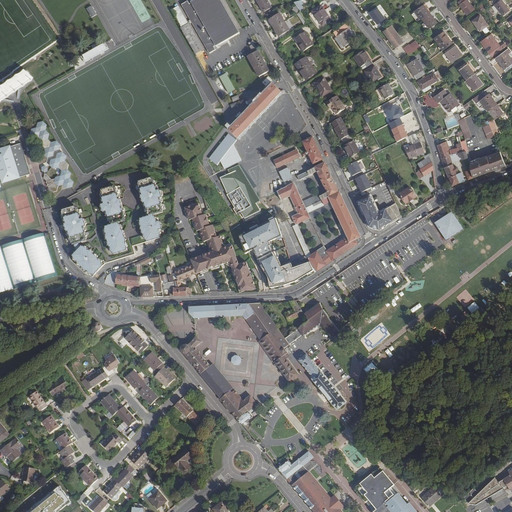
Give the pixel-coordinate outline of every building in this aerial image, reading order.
[(188,1),(182,4),(207,48),(210,53),(216,50),(214,47),(216,45),(217,46),(239,33),(220,0),(194,0),(191,2),(192,2),(189,4),(188,1)] [(273,10),(267,0),(256,0),(265,14),(273,10)] [(302,0),(294,3),(300,12),(304,10),(302,5),(303,4),(302,0)] [(461,0),(458,2),(460,4),(459,5),(467,15),(474,10),(467,0),(461,0)] [(509,10),(502,0),(501,0),(502,0),(501,0),(493,0),(491,1),(494,5),(495,5),(502,15),(509,10)] [(294,3),(289,4),(289,5),(291,5),(293,8),(297,15),(301,13),(300,12),(294,3)] [(424,5),(415,12),(420,19),(421,20),(422,19),(430,13),(424,5)] [(97,14),(92,6),(87,9),(92,17),(97,14)] [(188,23),(179,6),(172,10),(182,27),(181,27),(196,54),(204,49),(189,23),(188,23)] [(309,14),(317,27),(321,24),(322,26),(331,20),(321,6),(309,14)] [(420,19),(415,12),(411,14),(417,22),(420,19)] [(301,13),(297,15),(304,25),(307,22),(301,13)] [(429,28),(437,23),(430,13),(422,19),(429,28)] [(269,20),(275,28),(285,22),(280,14),(269,20)] [(374,19),(373,19),(380,28),(387,23),(380,14),(379,14),(378,15),(376,17),(374,19)] [(487,26),(480,16),(473,21),(473,22),(480,31),(482,29),(486,34),(489,31),(486,27),(487,26)] [(290,30),(285,22),(275,28),(279,36),(290,30)] [(356,39),(346,24),(333,33),(336,37),(334,39),(342,49),(356,39)] [(391,25),(383,31),(396,48),(404,42),(391,25)] [(296,38),(299,43),(298,44),(303,52),(314,45),(305,32),(296,38)] [(435,38),(435,39),(440,46),(443,50),(453,43),(444,32),(435,38)] [(490,54),(495,50),(497,54),(506,47),(504,43),(503,44),(500,47),(491,34),(481,42),(490,54)] [(420,47),(416,41),(410,45),(409,45),(404,49),(408,55),(414,51),(420,47)] [(81,56),(85,62),(109,49),(106,43),(100,46),(98,43),(92,46),(94,49),(81,56)] [(453,62),(463,55),(458,49),(457,50),(455,46),(446,52),(453,62)] [(509,50),(508,49),(496,58),(504,70),(510,66),(511,67),(511,66),(511,58),(509,55),(511,53),(509,50)] [(259,77),(269,71),(258,51),(248,56),(259,77)] [(354,58),(362,70),(372,63),(365,51),(354,58)] [(317,73),(306,58),(296,65),(306,80),(317,73)] [(408,64),(407,64),(416,80),(425,75),(422,71),(423,70),(416,59),(408,64)] [(460,70),(467,80),(475,74),(468,64),(460,70)] [(382,79),(374,66),(365,72),(372,83),(377,79),(378,81),(382,79)] [(0,101),(32,80),(25,70),(0,86),(0,101)] [(437,71),(434,73),(438,80),(442,77),(438,71),(437,71)] [(227,73),(220,77),(229,93),(236,90),(227,73)] [(434,73),(418,82),(422,89),(438,80),(434,73)] [(474,89),(482,83),(475,74),(467,80),(474,89)] [(332,91),(324,78),(315,83),(322,97),(332,91)] [(230,130),(232,132),(238,139),(282,92),(274,84),(230,130)] [(394,95),(388,84),(379,89),(385,100),(394,95)] [(448,95),(444,90),(435,98),(438,102),(440,101),(449,111),(449,112),(459,104),(450,93),(448,95)] [(481,101),(488,111),(489,110),(497,105),(490,94),(481,101)] [(345,109),(337,96),(327,103),(331,109),(332,108),(336,114),(345,109)] [(496,119),(503,114),(497,105),(489,110),(495,119),(496,119)] [(456,116),(444,120),(448,129),(459,125),(456,116)] [(335,128),(341,140),(343,143),(352,139),(350,135),(343,121),(341,118),(332,123),(334,125),(335,128)] [(458,121),(460,125),(462,131),(464,135),(465,140),(472,137),(465,118),(458,121)] [(60,147),(61,145),(57,141),(56,142),(52,143),(48,139),(50,134),(46,130),(47,125),(44,122),(39,123),(37,128),(32,129),(31,134),(35,138),(39,137),(43,141),(42,145),(46,149),(44,154),(48,157),(53,156),(54,151),(59,150),(60,147)] [(483,127),(488,139),(494,136),(492,130),(490,124),(483,127)] [(229,134),(210,159),(218,165),(221,161),(225,169),(242,161),(233,144),(237,141),(229,134)] [(417,139),(415,134),(406,138),(407,143),(417,139)] [(313,164),(323,160),(313,137),(303,142),(307,152),(302,154),(303,157),(308,155),(313,164)] [(410,147),(408,144),(407,145),(406,143),(404,139),(401,141),(405,149),(410,147)] [(405,149),(409,160),(424,154),(419,140),(408,144),(410,147),(405,149)] [(447,141),(437,145),(442,158),(450,155),(452,154),(458,153),(464,151),(461,142),(458,143),(457,144),(458,147),(459,149),(455,150),(455,148),(450,150),(447,141)] [(465,141),(461,142),(464,151),(466,151),(468,158),(469,167),(471,167),(471,161),(471,159),(468,150),(465,141)] [(360,152),(354,142),(345,147),(351,158),(360,152)] [(0,171),(3,182),(31,174),(21,143),(0,149),(0,171)] [(297,150),(274,161),(277,168),(280,167),(300,157),(297,150)] [(459,156),(461,155),(462,159),(468,158),(466,151),(464,151),(458,153),(459,156)] [(500,151),(487,156),(492,170),(506,165),(500,151)] [(64,153),(63,153),(58,154),(57,158),(52,160),(51,165),(54,168),(59,167),(63,171),(61,176),(56,177),(56,179),(52,180),(46,173),(45,178),(48,181),(47,183),(49,184),(48,186),(54,192),(57,191),(58,186),(64,185),(67,188),(72,187),(74,182),(70,178),(71,173),(68,169),(69,165),(66,161),(67,156),(64,153)] [(452,154),(450,155),(452,162),(462,159),(461,155),(459,156),(458,153),(452,154)] [(421,170),(416,173),(420,180),(433,171),(432,163),(430,154),(424,158),(425,160),(418,165),(421,170)] [(450,155),(442,158),(445,167),(453,186),(465,181),(461,173),(460,173),(458,170),(459,170),(458,167),(457,167),(454,168),(452,162),(450,155)] [(486,155),(471,161),(471,167),(471,169),(473,178),(492,170),(487,156),(486,155)] [(327,251),(324,247),(311,255),(308,258),(310,261),(314,270),(315,273),(334,260),(360,243),(360,242),(361,242),(361,241),(361,240),(361,239),(360,238),(361,238),(340,192),(339,192),(336,186),(325,163),(300,175),(298,176),(300,180),(309,175),(310,176),(316,173),(318,172),(321,178),(325,187),(328,193),(326,194),(320,196),(324,206),(332,203),(334,208),(348,237),(327,251)] [(245,219),(261,211),(256,203),(257,203),(256,201),(244,176),(238,165),(228,170),(230,174),(221,178),(224,186),(228,194),(227,195),(235,208),(234,209),(238,216),(242,213),(245,219)] [(239,165),(238,165),(244,176),(256,201),(260,199),(239,165)] [(288,168),(279,172),(284,182),(293,178),(288,168)] [(367,183),(363,173),(352,179),(357,188),(367,183)] [(152,178),(139,182),(139,183),(142,195),(141,196),(144,203),(145,203),(148,215),(149,214),(150,216),(141,219),(141,221),(141,227),(142,227),(144,234),(145,234),(147,240),(148,241),(161,238),(160,236),(161,235),(159,230),(162,229),(160,221),(157,222),(155,216),(154,217),(154,215),(163,212),(162,210),(163,210),(161,204),(162,204),(160,198),(162,197),(160,190),(158,191),(156,185),(155,185),(153,179),(152,179),(152,178)] [(387,184),(391,194),(393,193),(394,193),(395,194),(397,193),(392,181),(387,184)] [(277,191),(294,226),(297,224),(310,218),(303,201),(294,183),(289,185),(286,187),(277,191)] [(114,186),(101,190),(102,192),(101,192),(103,198),(102,198),(104,204),(102,205),(104,212),(106,212),(108,218),(109,217),(111,223),(112,223),(112,225),(106,227),(106,228),(105,229),(106,235),(107,235),(110,247),(111,247),(113,253),(114,253),(114,254),(127,250),(127,248),(128,248),(126,242),(126,240),(127,239),(124,232),(123,232),(123,230),(122,230),(120,224),(119,225),(119,223),(125,221),(125,219),(122,207),(120,199),(119,200),(116,188),(115,188),(114,186)] [(406,204),(410,202),(417,197),(410,188),(406,190),(400,195),(406,204)] [(303,201),(310,218),(311,219),(334,208),(332,203),(324,206),(320,196),(319,194),(303,201)] [(361,208),(370,228),(380,229),(401,216),(396,204),(380,215),(371,197),(361,202),(363,207),(361,208)] [(197,274),(202,272),(206,270),(229,261),(240,287),(247,286),(247,288),(252,288),(252,289),(256,289),(248,262),(239,265),(230,245),(225,247),(221,235),(217,237),(212,225),(209,227),(204,215),(201,216),(196,204),(183,209),(188,221),(191,219),(196,231),(199,230),(204,241),(207,240),(212,251),(201,256),(197,258),(191,260),(193,265),(197,274)] [(63,212),(62,212),(66,224),(65,225),(67,232),(68,232),(72,244),(73,243),(73,245),(75,244),(78,251),(73,256),(74,257),(74,258),(78,262),(78,263),(80,265),(79,265),(85,270),(87,271),(88,271),(92,275),(93,274),(94,275),(102,264),(103,264),(98,259),(99,259),(89,250),(89,251),(84,247),(83,247),(82,246),(81,247),(80,247),(79,243),(86,241),(86,239),(87,239),(85,233),(84,227),(86,226),(84,219),(81,220),(79,214),(77,208),(76,208),(75,207),(63,210),(63,212)] [(463,230),(452,213),(435,224),(446,240),(463,230)] [(281,236),(276,218),(275,218),(274,217),(269,219),(271,222),(260,227),(258,225),(250,229),(252,232),(244,235),(250,249),(253,247),(268,277),(270,288),(284,285),(295,281),(314,270),(310,261),(293,268),(291,263),(282,267),(269,242),(281,236)] [(294,226),(308,258),(311,255),(297,224),(294,226)] [(153,260),(152,256),(140,262),(142,265),(146,263),(153,260)] [(120,273),(120,275),(125,276),(126,271),(136,267),(136,269),(138,269),(138,267),(136,264),(124,268),(124,271),(120,272),(120,273)] [(176,273),(173,274),(175,282),(176,282),(178,280),(179,281),(197,274),(193,265),(175,272),(176,273)] [(108,276),(106,280),(105,284),(119,289),(118,284),(116,284),(117,275),(120,275),(120,273),(117,273),(117,271),(115,271),(108,276)] [(105,273),(99,280),(104,283),(105,280),(104,278),(107,275),(105,273)] [(117,275),(116,284),(118,284),(127,285),(129,276),(125,276),(120,275),(117,275)] [(156,292),(162,292),(162,288),(160,288),(160,287),(160,283),(163,283),(161,277),(160,275),(151,276),(152,281),(141,282),(140,286),(140,287),(141,288),(142,297),(151,297),(154,297),(154,290),(155,290),(156,290),(156,292)] [(129,276),(127,285),(126,292),(130,293),(131,285),(140,286),(141,277),(136,277),(129,276)] [(170,293),(171,296),(187,295),(187,288),(176,288),(176,282),(175,282),(168,283),(163,283),(160,283),(160,287),(167,286),(168,288),(174,287),(174,293),(170,293)] [(292,310),(297,318),(302,315),(304,313),(297,302),(296,300),(290,302),(294,309),(292,310)] [(309,321),(324,310),(320,302),(304,314),(309,321)] [(244,316),(261,340),(276,362),(285,375),(289,380),(289,381),(292,378),(295,376),(298,374),(287,358),(285,355),(287,353),(288,353),(284,348),(289,344),(285,338),(261,303),(189,307),(190,313),(194,318),(195,318),(200,318),(244,316)] [(473,313),(480,307),(476,303),(469,308),(473,313)] [(309,321),(285,338),(289,344),(303,334),(303,335),(321,322),(332,338),(339,332),(339,331),(337,329),(331,321),(324,310),(309,321)] [(290,321),(297,318),(292,310),(286,314),(290,321)] [(101,325),(100,324),(99,324),(98,323),(97,323),(96,323),(95,324),(94,325),(93,326),(93,327),(93,328),(93,329),(94,330),(94,331),(95,331),(96,332),(97,332),(98,332),(99,332),(100,332),(100,331),(101,330),(102,329),(102,328),(102,327),(102,326),(101,325)] [(138,352),(141,349),(143,351),(149,346),(145,342),(145,341),(141,338),(139,339),(138,337),(139,336),(134,330),(129,335),(128,334),(123,336),(138,352)] [(239,420),(255,407),(258,405),(256,402),(251,395),(244,401),(241,403),(233,393),(231,391),(234,389),(214,364),(211,366),(199,351),(196,348),(203,342),(197,337),(192,342),(188,346),(187,344),(184,345),(182,347),(181,351),(185,355),(186,354),(187,354),(187,355),(190,358),(190,359),(190,360),(190,361),(239,420)] [(259,342),(274,363),(276,362),(261,340),(259,342)] [(152,352),(145,360),(158,374),(165,367),(165,366),(152,352)] [(105,364),(110,372),(117,367),(116,366),(118,365),(120,363),(114,354),(106,359),(107,362),(105,364)] [(313,379),(320,389),(322,391),(329,399),(330,401),(338,410),(346,402),(307,354),(299,361),(311,375),(314,379),(313,379)] [(232,358),(232,362),(234,365),(238,366),(241,363),(242,359),(239,356),(235,355),(232,358)] [(167,388),(176,378),(172,375),(171,376),(169,373),(170,373),(165,367),(158,374),(155,376),(167,388)] [(93,387),(109,376),(103,368),(87,378),(87,379),(83,382),(89,390),(93,387)] [(136,390),(137,388),(140,391),(147,385),(141,378),(135,371),(125,378),(136,390)] [(70,386),(64,378),(48,388),(53,396),(62,390),(63,391),(70,386)] [(268,389),(264,378),(252,382),(256,392),(268,389)] [(151,405),(159,397),(147,385),(140,391),(139,393),(151,405)] [(38,391),(30,396),(41,412),(48,407),(38,391)] [(233,393),(241,403),(244,401),(236,391),(233,393)] [(108,396),(101,402),(113,416),(117,413),(122,409),(109,395),(108,396)] [(187,417),(188,417),(197,426),(202,420),(193,411),(194,411),(182,399),(176,405),(187,417)] [(129,427),(137,421),(125,406),(122,409),(117,413),(129,427)] [(255,407),(239,420),(243,424),(252,417),(249,414),(255,410),(257,409),(255,407)] [(50,433),(60,427),(52,415),(43,422),(50,433)] [(0,437),(3,441),(9,436),(6,432),(7,431),(0,422),(0,437)] [(66,433),(57,439),(64,449),(70,445),(73,443),(66,433)] [(119,442),(120,443),(123,440),(116,433),(113,437),(111,435),(102,445),(106,448),(110,452),(119,442)] [(17,438),(1,451),(4,455),(5,454),(8,457),(12,462),(22,454),(17,449),(16,447),(21,444),(17,438)] [(54,441),(61,451),(64,449),(57,439),(54,441)] [(72,454),(75,452),(70,445),(64,449),(61,451),(60,452),(65,459),(62,461),(67,468),(68,467),(75,462),(74,459),(75,459),(72,454)] [(192,456),(187,449),(173,460),(178,467),(180,466),(184,472),(191,467),(186,461),(192,456)] [(131,460),(139,468),(150,456),(144,450),(141,453),(139,451),(131,460)] [(292,465),(282,473),(288,479),(293,485),(314,511),(341,511),(340,509),(344,506),(343,505),(336,496),(335,495),(331,499),(304,465),(314,457),(309,451),(292,465)] [(505,459),(491,473),(495,478),(509,464),(505,459)] [(282,466),(279,468),(282,473),(292,465),(289,460),(282,466)] [(130,464),(126,468),(134,476),(137,476),(139,473),(135,470),(136,470),(130,464)] [(82,474),(80,476),(91,487),(91,486),(99,479),(86,465),(80,471),(82,474)] [(35,469),(25,468),(23,480),(24,481),(24,485),(32,486),(32,482),(34,482),(35,469)] [(118,477),(117,476),(114,479),(115,480),(122,486),(123,488),(124,487),(129,481),(134,476),(126,468),(118,477)] [(365,480),(354,489),(366,503),(369,500),(377,510),(373,511),(416,511),(409,503),(408,504),(398,493),(397,495),(391,488),(394,485),(380,468),(365,480)] [(504,480),(499,483),(504,488),(508,486),(510,491),(511,489),(511,474),(511,476),(504,479),(504,480)] [(495,478),(482,491),(477,492),(474,489),(464,498),(469,503),(470,504),(476,505),(504,488),(499,483),(495,478)] [(10,488),(3,480),(0,482),(0,497),(5,493),(5,492),(10,488)] [(120,490),(119,489),(122,486),(115,480),(104,492),(108,495),(112,499),(117,493),(120,490)] [(445,493),(437,484),(422,498),(430,507),(445,493)] [(149,498),(158,509),(165,503),(164,501),(166,499),(159,491),(153,495),(149,498)] [(87,496),(84,493),(79,499),(82,502),(87,496)] [(90,507),(94,511),(99,511),(108,503),(101,496),(90,507)] [(227,511),(230,510),(223,502),(214,509),(216,511),(227,511)]
